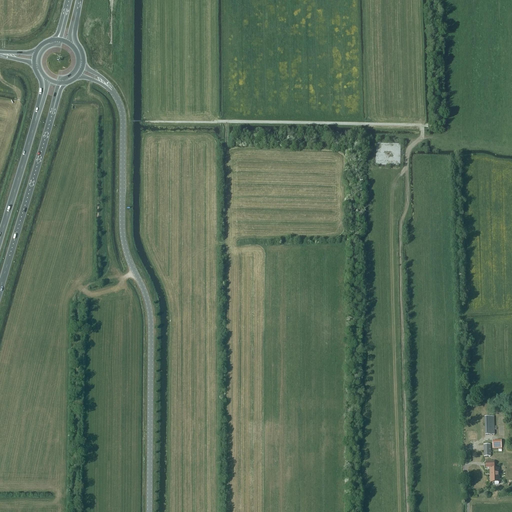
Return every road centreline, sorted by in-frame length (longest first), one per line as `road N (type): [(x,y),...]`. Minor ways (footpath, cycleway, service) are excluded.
road 1 (tertiary): [(148,511),(150,324),(122,236),(122,114),(111,90)]
road 2 (track): [(424,125),(406,153),(407,207),(399,223),(406,511)]
road 3 (track): [(212,122),(424,125)]
road 4 (trunk): [(0,285),(54,103)]
road 5 (trunk): [(41,98),(0,237)]
